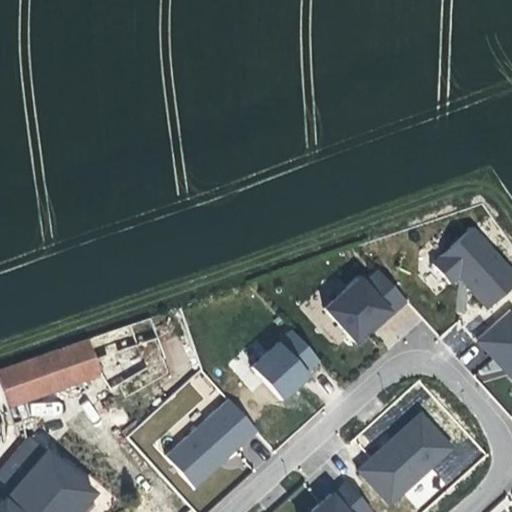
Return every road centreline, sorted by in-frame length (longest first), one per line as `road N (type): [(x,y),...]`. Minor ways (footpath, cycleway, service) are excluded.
road 1 (residential): [(434,365),(251,511)]
road 2 (residential): [(447,511),(507,462),(434,365)]
